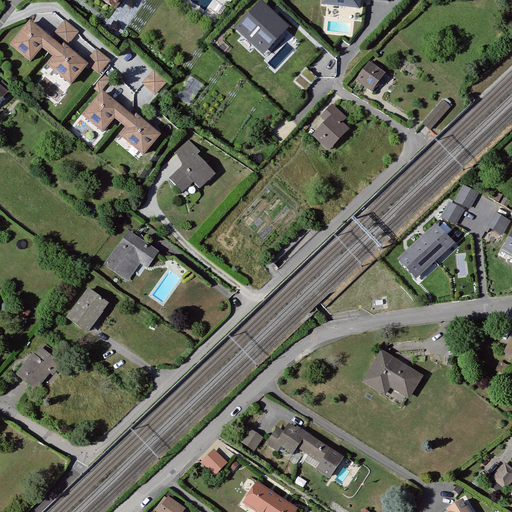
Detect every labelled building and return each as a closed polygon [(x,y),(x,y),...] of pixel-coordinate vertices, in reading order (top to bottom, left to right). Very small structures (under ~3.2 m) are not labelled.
[(358,9),(359,0),(321,0),(321,5),(358,9)] [(261,3),(238,28),(264,53),(287,28),(261,3)] [(63,44),(31,18),(9,45),(31,63),(43,48),(53,56),(47,64),(71,84),(87,64),(89,62),(87,61),(68,46),(64,42),(63,44)] [(79,32),(65,21),(54,34),(64,42),(68,46),(79,32)] [(110,61),(96,50),(87,61),(89,62),(87,64),(99,74),(110,61)] [(372,61),(356,82),(372,94),(384,76),(378,72),(381,68),(372,61)] [(316,76),(306,69),(296,81),(305,89),(316,76)] [(166,81),(154,71),(143,84),(156,94),(166,81)] [(111,80),(104,75),(94,88),(101,93),(104,89),(111,80)] [(162,132),(104,89),(101,93),(83,116),(106,133),(116,120),(127,128),(122,135),(146,153),(162,132)] [(445,103),(424,126),(431,133),(452,110),(445,103)] [(327,122),(313,136),(330,152),(350,131),(342,124),(347,119),(332,104),(320,116),(327,122)] [(199,152),(189,142),(179,152),(185,163),(185,168),(173,179),(183,191),(195,181),(201,189),(216,175),(197,155),(199,152)] [(463,184),(455,199),(471,207),(479,193),(463,184)] [(449,202),(441,216),(457,225),(465,210),(449,202)] [(495,211),(487,226),(503,235),(511,220),(495,211)] [(436,221),(397,257),(417,279),(456,243),(436,221)] [(511,232),(503,248),(511,252),(511,232)] [(157,253),(130,233),(107,265),(127,280),(141,261),(148,266),(157,253)] [(109,303),(90,288),(67,317),(86,332),(109,303)] [(31,312),(24,306),(19,313),(26,318),(31,312)] [(63,364),(41,346),(35,354),(33,352),(15,374),(36,391),(51,373),(54,376),(63,364)] [(381,351),(362,382),(385,396),(390,388),(409,400),(423,377),(381,351)] [(511,374),(511,368),(501,361),(496,370),(509,379),(511,374)] [(284,432),(278,428),(267,444),(278,452),(281,448),(293,456),(298,449),(320,464),(317,470),(331,479),(345,459),(291,422),(284,432)] [(262,439),(249,430),(240,443),(254,452),(262,439)] [(213,448),(201,461),(216,476),(229,464),(213,448)] [(511,479),(511,468),(505,462),(492,476),(505,487),(511,479)] [(297,511),(299,511),(258,482),(243,504),(254,511),(297,511)] [(184,511),(185,510),(168,497),(157,511),(184,511)] [(471,511),(464,499),(443,511),(471,511)]
